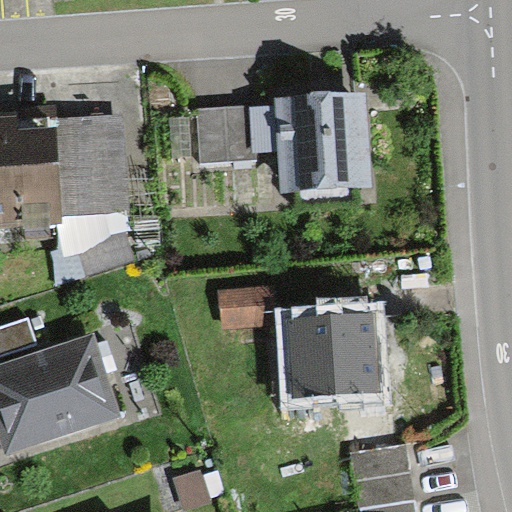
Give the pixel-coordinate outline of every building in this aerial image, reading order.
[(363,96),(279,98),(281,186),(365,184),(363,96)] [(55,129),(0,130),(0,257),(58,256),(55,129)] [(386,393),(379,308),(284,315),(291,401),(386,393)] [(92,340),(0,367),(0,459),(1,463),(119,428),(92,340)] [(422,511),(419,446),(363,449),(366,511),(422,511)]
